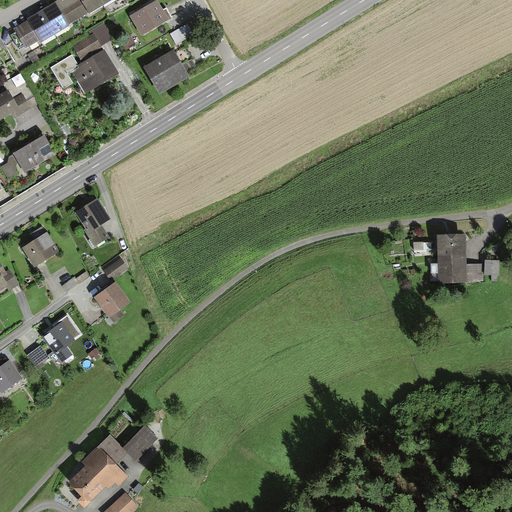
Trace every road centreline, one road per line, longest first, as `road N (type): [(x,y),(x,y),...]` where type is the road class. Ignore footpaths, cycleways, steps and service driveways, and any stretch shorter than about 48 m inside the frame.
road 1 (residential): [(14,511),(157,348),(254,266),(314,238),(511,206)]
road 2 (secondary): [(237,75),(0,224)]
road 3 (track): [(307,511),(404,409),(437,392),(511,385)]
road 4 (secondary): [(363,0),(237,75)]
